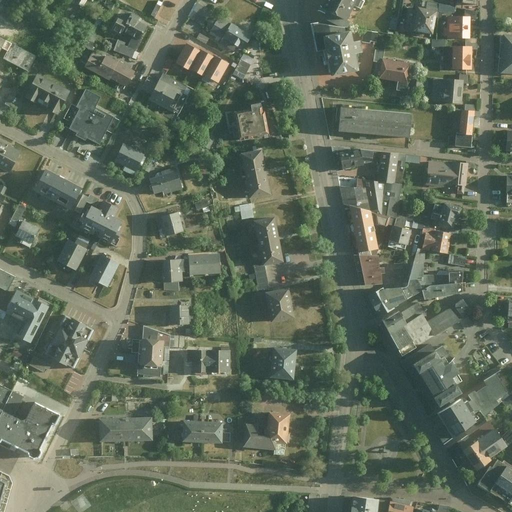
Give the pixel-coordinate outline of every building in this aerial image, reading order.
[(163,2),(159,0),(155,0),(150,10),(157,13),(163,2)] [(325,0),(323,6),(349,18),(357,0),(325,0)] [(209,11),(195,3),(187,17),(201,25),(209,11)] [(415,29),(436,32),(440,8),(419,5),(415,29)] [(0,30),(4,32),(9,21),(0,16),(0,30)] [(126,22),(116,17),(110,29),(126,36),(123,42),(117,40),(113,48),(132,57),(147,25),(129,16),(126,22)] [(472,39),(472,18),(448,17),(448,38),(472,39)] [(210,30),(211,31),(217,22),(216,21),(208,23),(210,30)] [(217,22),(211,31),(210,33),(221,39),(227,28),(217,22)] [(17,39),(22,28),(11,23),(6,33),(17,39)] [(227,28),(221,39),(243,53),(253,36),(230,23),(227,28)] [(332,75),(346,72),(359,69),(356,54),(367,52),(364,38),(353,40),(350,27),(323,32),(328,57),(332,75)] [(0,83),(2,79),(0,78),(0,48),(1,47),(7,50),(11,43),(0,36),(0,83)] [(511,36),(504,36),(502,71),(511,71),(511,36)] [(11,43),(7,50),(3,58),(28,71),(36,55),(11,43)] [(190,70),(191,69),(201,51),(186,43),(176,62),(190,70)] [(472,68),(473,47),(447,45),(445,67),(472,68)] [(214,57),(201,50),(201,51),(191,69),(204,76),(205,75),(214,57)] [(91,57),(87,65),(109,77),(110,75),(118,61),(107,56),(103,63),(91,57)] [(214,57),(205,75),(218,83),(229,63),(215,56),(214,57)] [(413,61),(382,56),(378,79),(409,84),(413,61)] [(165,68),(170,70),(174,59),(169,57),(165,68)] [(118,61),(110,75),(126,83),(133,70),(126,66),(127,65),(118,60),(118,61)] [(193,89),(163,73),(156,84),(151,94),(149,99),(179,115),(193,89)] [(71,91),(37,74),(25,97),(58,114),(71,91)] [(431,101),(464,103),(465,83),(470,83),(471,75),(458,74),(458,79),(432,77),(431,101)] [(156,84),(147,79),(142,89),(151,94),(156,84)] [(14,86),(5,104),(10,106),(19,89),(14,86)] [(100,96),(86,89),(77,105),(80,107),(69,128),(77,132),(76,135),(85,140),(87,137),(100,144),(115,115),(96,105),(100,96)] [(263,101),(250,104),(251,110),(233,114),(239,141),(269,135),(263,101)] [(474,146),(475,109),(451,108),(450,122),(456,122),(456,129),(449,129),(449,145),(474,146)] [(410,116),(341,110),(339,131),(408,137),(410,116)] [(0,168),(10,173),(21,151),(7,144),(6,146),(0,142),(0,168)] [(123,144),(114,161),(134,171),(143,154),(123,144)] [(360,150),(330,146),(333,160),(336,170),(363,166),(362,161),(371,161),(373,151),(360,150)] [(261,149),(240,153),(250,199),(271,195),(261,149)] [(376,182),(395,184),(398,161),(399,155),(373,151),(371,161),(379,162),(378,169),(376,182)] [(429,160),(427,181),(466,185),(468,164),(429,160)] [(45,168),(34,189),(71,208),(82,188),(45,168)] [(176,169),(149,178),(154,193),(162,191),(163,195),(182,188),(176,169)] [(395,184),(376,182),(356,180),(356,188),(366,190),(370,212),(375,214),(376,225),(387,228),(391,219),(395,219),(401,185),(395,184)] [(356,188),(340,187),(343,205),(348,206),(370,212),(366,190),(356,188)] [(103,199),(99,208),(90,203),(80,221),(113,239),(123,221),(115,217),(120,208),(103,199)] [(439,217),(438,228),(455,231),(454,235),(459,236),(460,229),(451,228),(453,214),(459,215),(460,205),(442,202),(442,205),(434,203),(432,215),(439,217)] [(10,223),(17,227),(27,206),(20,203),(10,223)] [(235,205),(236,211),(242,211),(243,219),(255,217),(253,203),(235,205)] [(370,212),(348,206),(358,253),(377,250),(370,212)] [(183,231),(178,211),(160,216),(166,236),(183,231)] [(275,217),(254,220),(255,224),(259,244),(262,262),(263,265),(283,261),(275,217)] [(15,235),(31,243),(39,228),(23,220),(15,235)] [(437,223),(426,221),(424,231),(427,232),(424,249),(450,254),(454,235),(455,231),(438,228),(436,228),(437,223)] [(393,226),(390,241),(410,245),(413,230),(393,226)] [(87,248),(68,238),(57,260),(76,270),(87,248)] [(189,258),(181,259),(182,272),(189,271),(190,276),(220,274),(219,252),(188,254),(189,258)] [(101,254),(89,278),(107,287),(119,263),(101,254)] [(467,256),(454,254),(453,264),(466,266),(467,256)] [(360,284),(383,282),(380,274),(384,275),(383,269),(377,268),(376,255),(354,257),(360,284)] [(181,259),(162,260),(163,282),(178,281),(182,281),(182,272),(181,259)] [(407,261),(404,275),(419,281),(420,272),(423,272),(423,260),(407,261)] [(405,261),(395,261),(395,274),(402,274),(405,261)] [(0,287),(8,292),(16,275),(0,266),(0,287)] [(270,289),(265,266),(254,268),(257,278),(257,279),(259,291),(270,289)] [(257,278),(254,268),(247,269),(250,280),(257,278)] [(420,272),(419,281),(423,282),(449,280),(449,269),(433,269),(433,271),(423,272),(420,272)] [(466,269),(449,269),(449,280),(466,280),(466,269)] [(385,305),(413,287),(417,288),(423,282),(419,281),(404,275),(404,278),(403,281),(403,284),(399,286),(396,286),(392,287),(370,287),(363,288),(361,292),(374,316),(386,307),(385,305)] [(423,282),(417,288),(418,297),(432,296),(432,294),(450,292),(449,280),(423,282)] [(178,281),(163,282),(164,290),(179,290),(178,281)] [(288,287),(265,291),(271,322),(294,317),(288,287)] [(36,345),(56,306),(40,298),(39,301),(14,288),(2,312),(6,314),(0,326),(0,337),(13,344),(17,336),(36,345)] [(380,323),(399,352),(402,357),(428,340),(472,313),(463,299),(428,322),(417,305),(397,318),(395,314),(380,323)] [(189,304),(169,305),(170,325),(189,324),(189,304)] [(94,329),(66,315),(46,354),(73,368),(94,329)] [(142,339),(140,338),(137,373),(160,376),(162,359),(168,361),(170,334),(143,325),(142,339)] [(430,344),(402,361),(407,370),(409,369),(433,408),(459,392),(449,377),(456,372),(449,361),(442,365),(430,344)] [(297,349),(273,346),(270,377),(294,379),(297,349)] [(193,364),(193,371),(230,371),(230,348),(187,349),(187,364),(193,364)] [(34,355),(29,364),(43,371),(45,368),(48,369),(51,364),(34,355)] [(435,427),(444,442),(500,405),(496,399),(506,392),(494,373),(482,381),(484,383),(439,413),(443,419),(440,420),(442,423),(435,427)] [(0,384),(0,408),(3,410),(12,390),(0,384)] [(3,410),(0,414),(0,436),(24,449),(27,452),(29,455),(34,457),(37,456),(40,451),(40,447),(52,422),(55,423),(59,414),(34,401),(26,418),(22,419),(3,410)] [(287,443),(290,413),(269,411),(267,429),(260,428),(261,424),(247,423),(244,446),(275,449),(274,454),(284,454),(285,450),(287,450),(287,443)] [(99,418),(99,441),(126,440),(153,440),(153,418),(99,418)] [(464,449),(496,427),(491,419),(447,447),(453,456),(464,449)] [(183,420),(182,440),(222,442),(223,422),(183,420)] [(511,424),(502,434),(510,443),(511,441),(511,424)] [(464,449),(477,469),(493,459),(490,456),(508,444),(496,427),(464,449)] [(511,473),(493,462),(479,485),(511,505),(511,473)] [(0,511),(6,511),(15,482),(12,473),(0,467),(0,511)] [(381,511),(383,497),(351,495),(349,511),(381,511)] [(411,511),(413,504),(383,497),(381,511),(411,511)]
